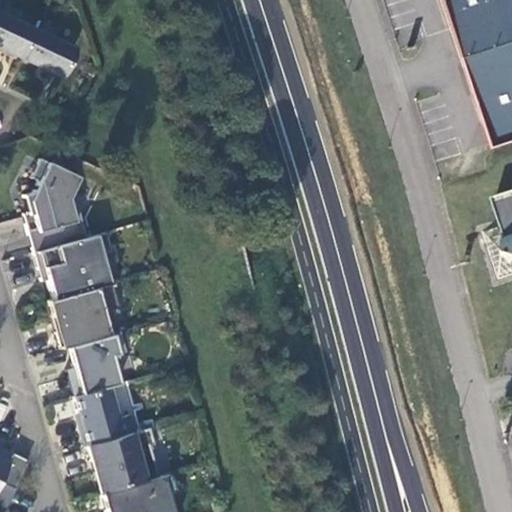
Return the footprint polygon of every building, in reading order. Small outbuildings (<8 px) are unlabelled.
[(464,33),(472,59),(511,45),(511,0),(453,0),(456,9),(464,33)] [(0,7),(0,52),(23,63),(36,35),(15,25),(19,16),(0,7)] [(36,35),(23,63),(64,82),(77,54),(55,44),(60,35),(41,26),(36,35)] [(472,59),(464,33),(456,48),(462,69),(479,79),(472,59)] [(511,45),(472,59),(479,79),(486,100),(499,141),(500,145),(511,140),(511,45)] [(79,183),(40,164),(31,183),(39,186),(33,198),(24,200),(29,218),(29,220),(33,219),(37,234),(28,236),(34,258),(87,243),(77,209),(71,211),(69,204),(79,183)] [(511,189),(499,194),(507,222),(484,230),(500,279),(511,274),(511,189)] [(29,220),(28,218),(23,219),(28,236),(37,233),(33,219),(29,220)] [(110,288),(102,260),(112,257),(106,238),(87,243),(34,258),(39,276),(45,274),(48,285),(53,304),(110,288)] [(39,276),(42,287),(48,285),(45,274),(39,276)] [(118,338),(111,313),(119,311),(113,288),(110,288),(53,304),(47,306),(52,322),(58,321),(62,336),(56,337),(61,354),(118,338)] [(52,322),(56,337),(62,336),(58,321),(52,322)] [(136,437),(131,420),(119,423),(110,392),(74,402),(88,451),(136,437)] [(159,482),(151,450),(155,450),(150,433),(136,437),(88,451),(92,467),(96,466),(99,477),(95,478),(101,499),(159,482)] [(0,487),(16,495),(30,466),(13,458),(8,469),(0,464),(0,487)] [(172,511),(164,481),(159,482),(101,499),(104,511),(172,511)]
